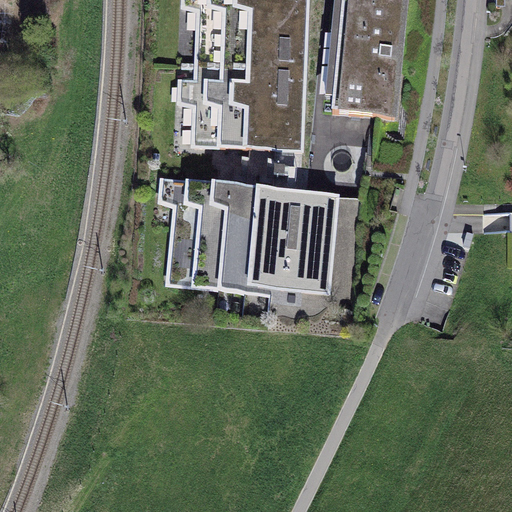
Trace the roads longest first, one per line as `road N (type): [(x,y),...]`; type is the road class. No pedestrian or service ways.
road 1 (residential): [(387,325),(443,181),(473,0)]
road 2 (track): [(300,511),(387,325)]
